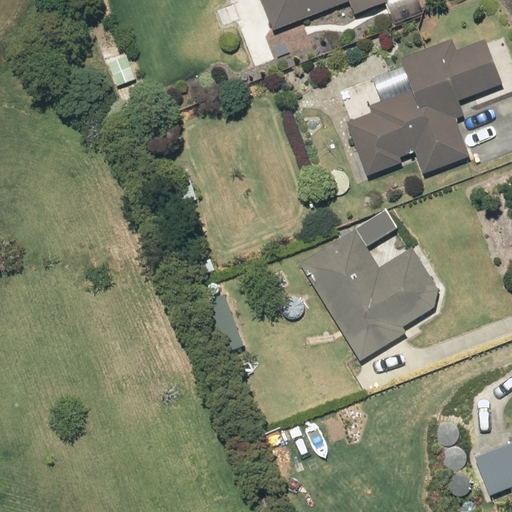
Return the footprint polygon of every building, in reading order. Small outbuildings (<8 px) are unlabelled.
[(265,0),(277,32),(353,3),(358,16),(361,15),(363,22),(386,13),(384,6),(394,2),(393,0),(265,0)] [(455,35),(406,55),(419,86),(372,103),(374,110),(350,119),(370,173),(404,159),(402,154),(417,148),(426,170),(473,151),(452,100),(506,78),(488,35),(460,46),(455,35)] [(126,58),(109,65),(119,89),(136,83),(126,58)] [(128,100),(133,114),(146,109),(141,96),(128,100)] [(386,209),(301,264),(360,360),(406,333),(402,327),(433,307),(437,290),(412,248),(379,268),(366,246),(397,228),(386,209)] [(224,294),(204,301),(225,353),(244,346),(224,294)] [(511,440),(478,454),(494,492),(511,485),(511,440)]
